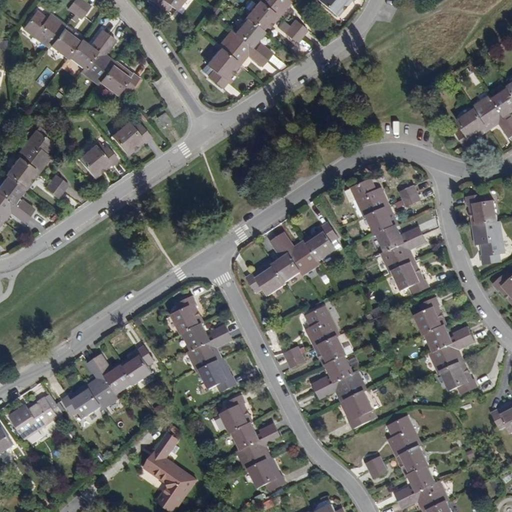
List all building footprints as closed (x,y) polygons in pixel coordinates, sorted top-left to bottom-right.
[(81,0),(75,0),(69,9),(74,13),(83,1),(81,0)] [(169,5),(175,10),(182,0),(150,0),(150,1),(165,12),(169,5)] [(262,32),(263,33),(277,16),(257,0),(244,17),(246,18),(262,32)] [(257,0),(277,16),(288,4),(282,0),(257,0)] [(350,0),(351,0),(317,0),(335,14),(346,0),(350,0)] [(80,18),(89,6),(83,1),(74,13),(80,18)] [(33,35),(34,33),(50,45),(66,25),(52,15),(48,20),(46,18),(47,16),(37,9),(23,27),(33,35)] [(253,43),(262,32),(246,18),(233,33),(247,44),(250,41),(253,43)] [(306,31),(294,21),(289,27),(301,36),(306,31)] [(83,37),(66,25),(50,45),(67,57),(68,57),(80,40),(83,37)] [(296,42),(301,36),(289,27),(284,33),(296,42)] [(102,31),(93,43),(99,48),(108,36),(102,31)] [(262,66),(266,61),(255,51),(247,44),(233,33),(230,31),(217,46),(220,48),(239,64),(246,57),(243,55),(246,51),(253,57),(252,59),(262,66)] [(115,41),(108,36),(99,48),(94,54),(83,69),(81,71),(97,84),(98,82),(114,62),(106,56),(104,58),(102,56),(107,49),(108,49),(115,41)] [(90,51),(92,48),(80,40),(68,57),(83,69),(94,54),(90,51)] [(272,54),(260,45),(255,51),(266,61),(272,54)] [(227,83),(226,81),(239,64),(220,48),(206,65),(214,72),(209,78),(222,89),(227,83)] [(131,74),(114,62),(98,82),(115,95),(121,88),(127,92),(138,78),(132,73),(131,74)] [(511,87),(496,98),(505,113),(510,110),(511,112),(511,87)] [(511,137),(511,122),(510,120),(505,113),(496,98),(492,93),(474,105),(477,109),(491,129),(499,124),(498,121),(501,119),(507,128),(506,129),(511,137)] [(491,130),(491,129),(477,109),(459,120),(464,128),(458,132),(467,147),(474,142),(473,141),(491,130)] [(160,127),(168,122),(162,113),(154,119),(160,127)] [(138,124),(132,128),(127,122),(111,136),(126,155),(143,141),(144,142),(149,137),(138,124)] [(29,141),(31,143),(20,158),(31,167),(40,173),(49,160),(42,155),(44,152),(46,153),(53,143),(37,131),(29,141)] [(105,147),(99,151),(94,145),(77,159),(93,178),(110,164),(111,165),(116,161),(105,147)] [(20,158),(7,175),(25,188),(27,190),(40,173),(31,167),(20,158)] [(13,199),(16,201),(25,188),(7,175),(0,185),(0,193),(10,202),(13,199)] [(69,185),(56,176),(52,182),(64,192),(69,185)] [(357,200),(359,199),(368,216),(391,206),(384,191),(377,194),(376,192),(378,191),(373,179),(352,189),(357,200)] [(47,189),(59,198),(64,192),(52,182),(47,189)] [(415,187),(401,193),(405,200),(418,194),(415,187)] [(0,219),(3,222),(9,214),(6,212),(9,209),(16,214),(15,215),(25,223),(30,216),(16,206),(10,202),(0,193),(0,219)] [(469,203),(470,203),(474,224),(498,221),(495,199),(487,200),(485,193),(467,196),(469,203)] [(421,200),(418,194),(405,200),(408,207),(421,200)] [(35,210),(21,200),(16,206),(30,216),(35,210)] [(400,226),(391,206),(368,216),(377,236),(378,236),(397,227),(400,226)] [(501,239),(498,221),(474,224),(476,240),(483,239),(484,241),(481,242),(483,254),(481,255),(483,262),(501,260),(500,252),(506,251),(504,239),(501,239)] [(323,227),(324,229),(306,240),(320,261),(338,249),(333,242),(339,238),(329,223),(323,227)] [(397,227),(378,236),(385,253),(402,246),(400,241),(403,239),(397,227)] [(424,236),(421,229),(416,231),(419,238),(424,236)] [(416,231),(407,235),(410,242),(419,238),(416,231)] [(322,264),(320,261),(306,240),(298,245),(299,248),(296,250),(290,242),(290,240),(285,233),(278,238),(286,250),(291,258),(301,272),(304,276),(322,264)] [(428,243),(424,236),(419,238),(422,246),(428,243)] [(272,242),(280,255),(286,250),(278,238),(272,242)] [(380,255),(389,275),(392,274),(416,264),(411,254),(409,255),(408,251),(418,247),(418,248),(422,246),(419,238),(410,242),(402,246),(385,253),(380,255)] [(288,260),(286,257),(274,265),(286,282),(301,272),(291,258),(288,260)] [(287,284),(286,282),(274,265),(272,263),(255,274),(254,273),(248,278),(258,293),(264,288),(269,295),(287,284)] [(426,282),(425,283),(416,264),(392,274),(401,293),(409,290),(412,296),(429,289),(426,282)] [(500,289),(501,288),(511,300),(511,275),(508,271),(495,283),(500,289)] [(174,315),(183,334),(185,333),(204,324),(206,323),(197,304),(198,303),(195,297),(179,305),(182,312),(174,315)] [(416,315),(425,335),(426,334),(446,325),(449,324),(439,304),(440,303),(437,297),(421,304),(424,311),(416,315)] [(315,329),(308,333),(315,348),(333,339),(338,337),(330,320),(333,318),(327,307),(306,317),(312,328),(314,327),(315,329)] [(204,324),(185,333),(194,351),(210,343),(208,339),(211,337),(204,324)] [(452,338),(446,325),(426,334),(434,352),(451,344),(449,340),(452,338)] [(227,326),(214,333),(217,339),(231,333),(227,326)] [(472,334),(469,327),(459,332),(462,339),(472,334)] [(217,339),(210,343),(194,351),(189,353),(198,372),(202,370),(218,362),(224,359),(220,351),(218,352),(217,349),(225,344),(226,346),(235,341),(231,333),(217,339)] [(476,343),(472,334),(462,339),(465,347),(466,346),(467,347),(476,343)] [(346,357),(347,356),(338,337),(333,339),(315,348),(324,367),(327,366),(346,357)] [(458,350),(465,347),(462,339),(459,340),(451,344),(434,352),(430,354),(440,373),(443,372),(466,362),(462,353),(460,354),(458,350)] [(120,363),(121,363),(122,365),(134,382),(135,384),(152,372),(147,365),(153,361),(145,345),(137,350),(138,352),(120,363)] [(298,347),(285,354),(288,361),(302,354),(298,347)] [(292,368),(305,361),(302,354),(288,361),(292,368)] [(109,368),(101,355),(95,359),(103,371),(109,368)] [(333,379),(336,377),(339,382),(355,374),(346,357),(327,366),(333,379)] [(95,382),(95,381),(88,385),(95,396),(103,407),(104,408),(121,397),(118,393),(108,379),(103,371),(95,359),(88,364),(92,372),(94,373),(99,380),(95,382)] [(235,378),(233,379),(224,359),(218,362),(202,370),(211,390),(219,386),(222,393),(238,385),(235,378)] [(476,380),(475,380),(466,362),(443,372),(451,392),(460,388),(463,394),(479,387),(476,380)] [(109,374),(111,377),(108,379),(118,393),(134,382),(122,365),(109,374)] [(339,382),(330,386),(317,393),(320,400),(330,395),(330,394),(340,389),(341,393),(338,394),(342,403),(343,402),(365,392),(368,390),(359,372),(355,374),(339,382)] [(327,379),(313,386),(317,393),(330,386),(327,379)] [(79,410),(85,419),(103,407),(95,396),(88,385),(70,397),(68,395),(62,399),(72,415),(79,410)] [(365,392),(343,402),(342,403),(354,428),(369,421),(366,414),(374,410),(365,392)] [(223,413),(233,432),(234,432),(253,422),(255,421),(245,402),(246,401),(243,395),(227,403),(231,409),(223,413)] [(42,430),(60,417),(46,397),(41,400),(41,402),(31,409),(28,405),(12,415),(26,437),(41,427),(42,430)] [(511,405),(502,411),(501,409),(494,413),(502,429),(508,425),(511,432),(511,405)] [(391,443),(398,458),(421,447),(412,430),(414,428),(409,417),(389,427),(396,440),(391,443)] [(260,435),(253,422),(234,432),(242,449),(259,441),(257,437),(260,435)] [(0,455),(16,444),(2,424),(0,424),(0,455)] [(276,424),(263,431),(266,438),(280,431),(276,424)] [(283,439),(280,431),(266,438),(259,441),(242,449),(238,451),(247,470),(250,468),(267,460),(273,457),(269,449),(267,450),(265,447),(274,442),(274,444),(283,439)] [(162,459),(176,439),(165,432),(158,442),(150,454),(152,455),(150,458),(148,457),(141,468),(152,475),(153,473),(167,483),(168,485),(163,493),(161,492),(155,501),(171,511),(177,504),(176,503),(181,495),(183,496),(194,479),(178,467),(176,469),(162,459)] [(398,458),(408,477),(410,476),(428,466),(430,465),(421,447),(398,458)] [(284,475),(282,476),(273,457),(267,460),(250,468),(259,487),(267,483),(271,490),(287,482),(284,475)] [(371,471),(384,465),(381,458),(368,464),(371,471)] [(416,488),(419,487),(421,492),(437,484),(428,466),(410,476),(416,488)] [(442,481),(437,484),(421,492),(414,495),(400,502),(404,510),(413,506),(413,504),(423,499),(424,503),(422,505),(425,511),(427,511),(448,502),(451,500),(442,481)] [(410,488),(396,495),(400,502),(414,495),(410,488)] [(453,511),(448,502),(427,511),(453,511)]
